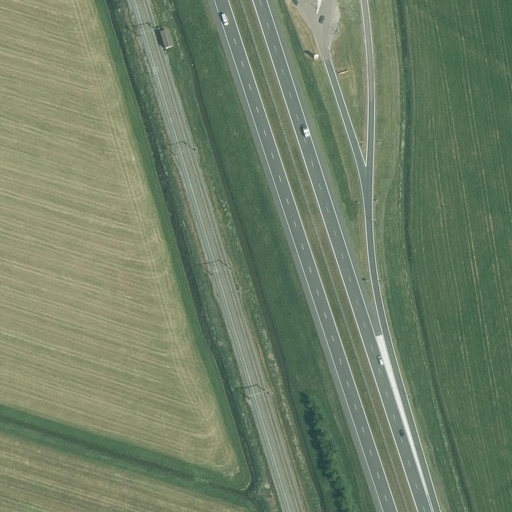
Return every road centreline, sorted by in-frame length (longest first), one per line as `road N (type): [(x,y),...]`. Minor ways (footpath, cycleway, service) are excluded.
road 1 (motorway): [(221,0),(390,511)]
road 2 (motorway): [(425,511),(259,0)]
road 3 (motorway): [(436,511),(374,284),(366,186)]
